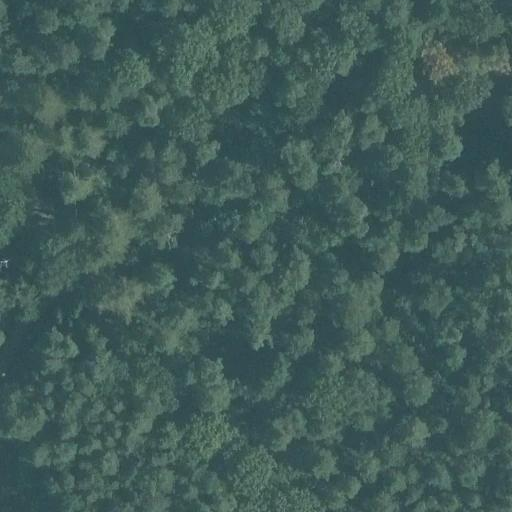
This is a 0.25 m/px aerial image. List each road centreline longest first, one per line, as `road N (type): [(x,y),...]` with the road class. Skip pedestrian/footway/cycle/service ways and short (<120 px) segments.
road 1 (unclassified): [(309,511),(225,448),(170,391),(0,148)]
road 2 (track): [(358,0),(511,131)]
